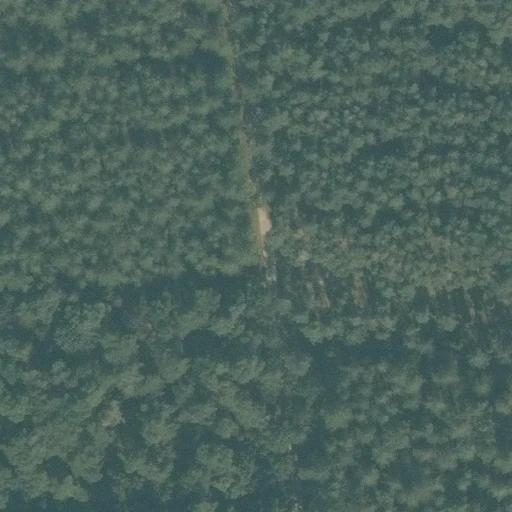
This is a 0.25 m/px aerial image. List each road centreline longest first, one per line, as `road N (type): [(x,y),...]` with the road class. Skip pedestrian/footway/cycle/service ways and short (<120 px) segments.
road 1 (track): [(228,0),(265,271)]
road 2 (track): [(265,271),(0,294)]
road 3 (track): [(511,366),(273,333)]
road 4 (track): [(297,511),(273,333)]
